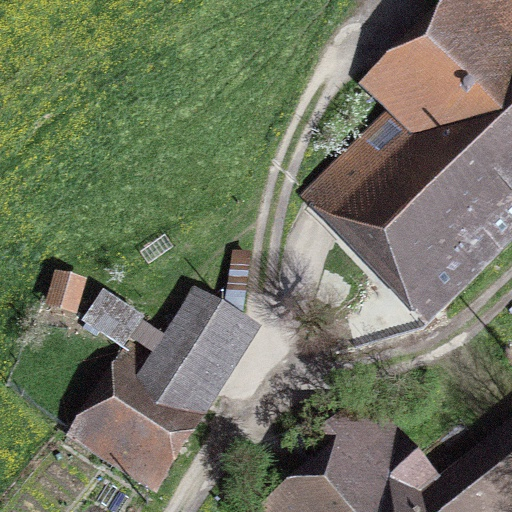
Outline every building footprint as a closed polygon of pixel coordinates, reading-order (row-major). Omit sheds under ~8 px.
[(441,309),(511,240),(511,0),(491,0),(479,12),(467,0),(466,0),(375,87),(397,110),(320,183),(441,309)] [(77,281),(55,277),(49,307),(71,311),(77,281)] [(134,390),(183,422),(244,331),(195,299),(134,390)] [(124,315),(103,300),(90,320),(111,335),(124,315)] [(110,374),(68,436),(152,491),(193,429),(183,422),(134,390),(110,374)] [(310,448),(324,464),(265,511),(511,511),(511,431),(440,491),(366,401),(310,448)]
